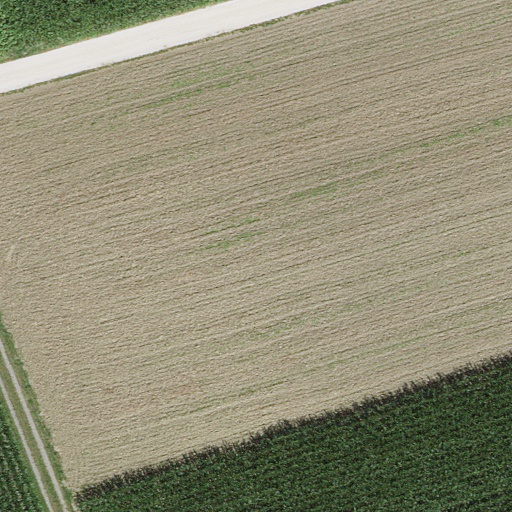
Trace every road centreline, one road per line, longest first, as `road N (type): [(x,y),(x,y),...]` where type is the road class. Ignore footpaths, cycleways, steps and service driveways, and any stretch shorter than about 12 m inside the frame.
road 1 (track): [(0,77),(268,0)]
road 2 (track): [(0,388),(50,511)]
